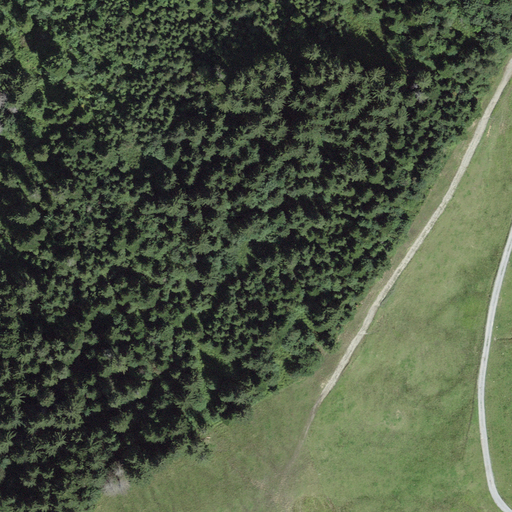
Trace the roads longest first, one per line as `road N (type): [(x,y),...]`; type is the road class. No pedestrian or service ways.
road 1 (track): [(511,73),(313,414)]
road 2 (track): [(511,249),(486,340),(489,482),(506,511)]
